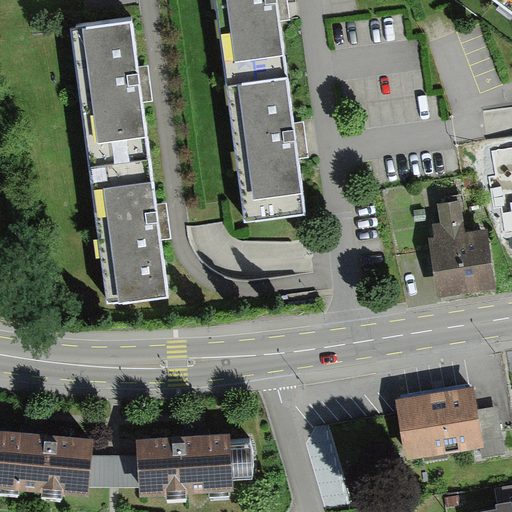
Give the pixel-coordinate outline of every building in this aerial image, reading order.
[(220,0),(248,206),(303,199),(276,0),(220,0)] [(511,0),(497,0),(511,10),(511,0)] [(131,10),(76,17),(112,289),(166,283),(131,10)] [(511,161),(495,165),(500,191),(511,188),(511,161)] [(429,240),(436,291),(494,283),(488,234),(464,237),(459,203),(443,205),(447,238),(429,240)] [(469,392),(397,404),(405,453),(476,440),(479,457),(501,454),(494,412),(473,416),(469,392)] [(100,443),(2,436),(0,459),(0,482),(96,490),(120,489),(119,457),(99,457),(100,443)] [(119,457),(120,489),(236,485),(234,441),(137,444),(138,458),(119,457)]
